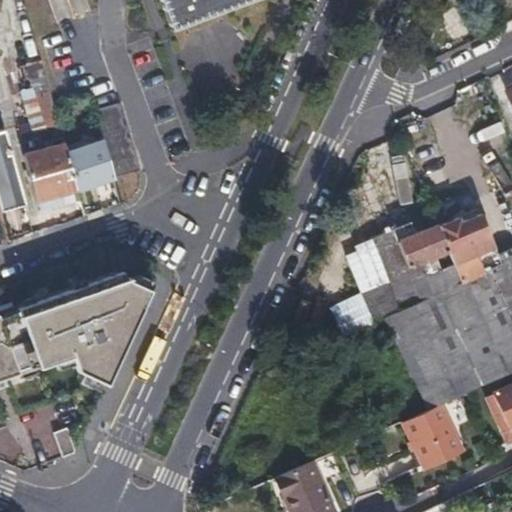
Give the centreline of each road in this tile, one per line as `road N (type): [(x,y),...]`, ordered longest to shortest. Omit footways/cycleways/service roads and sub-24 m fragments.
road 1 (tertiary): [(157,511),(347,95)]
road 2 (tertiary): [(224,236),(95,511)]
road 3 (tertiary): [(336,0),(224,236)]
road 4 (residential): [(0,268),(165,207),(224,236)]
road 5 (residential): [(347,95),(377,106),(511,44)]
